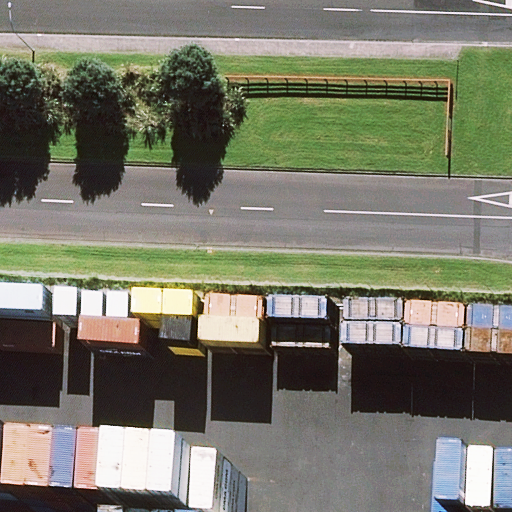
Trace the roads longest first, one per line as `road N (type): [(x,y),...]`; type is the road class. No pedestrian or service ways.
road 1 (residential): [(511,217),(0,196)]
road 2 (residential): [(511,15),(0,0)]
